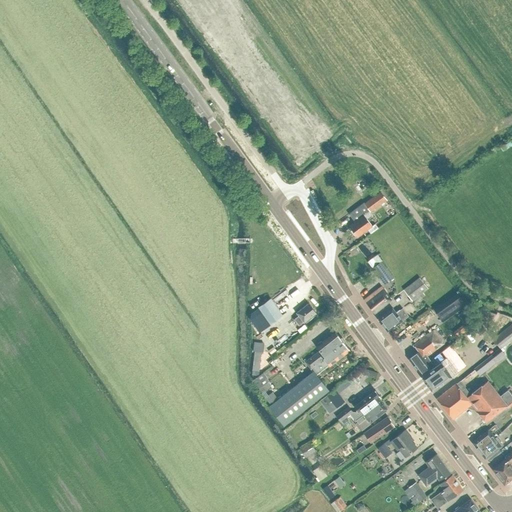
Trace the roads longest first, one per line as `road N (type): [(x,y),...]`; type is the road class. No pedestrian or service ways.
road 1 (secondary): [(503,509),(322,274)]
road 2 (secondary): [(271,203),(122,0)]
road 3 (unclassified): [(286,194),(146,0)]
